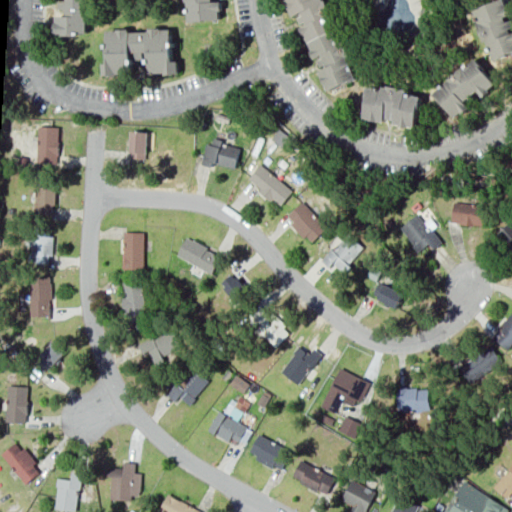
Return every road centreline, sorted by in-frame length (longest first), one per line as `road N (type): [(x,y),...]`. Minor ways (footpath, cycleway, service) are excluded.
road 1 (residential): [(93,194),(202,202),(228,212),(344,325),(386,346),(440,339),(458,318),(469,284)]
road 2 (residential): [(272,511),(164,443),(126,401),(88,298),(93,194)]
road 3 (residential): [(511,115),(480,141),(435,153),(358,148),(309,117),(287,91),(271,64),(256,0)]
road 4 (residential): [(271,64),(167,105),(90,102),(57,86),(33,56),(28,0)]
